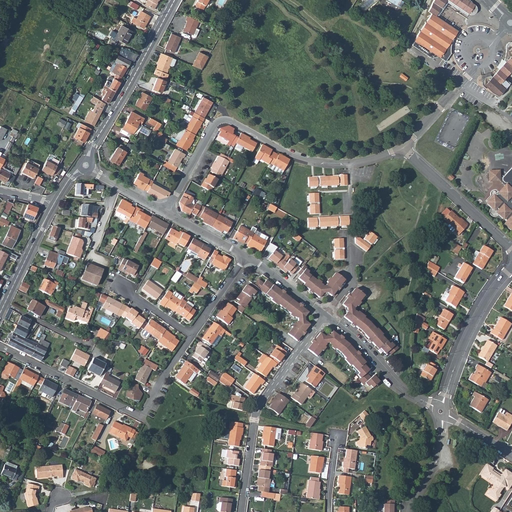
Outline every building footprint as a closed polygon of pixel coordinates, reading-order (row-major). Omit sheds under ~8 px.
[(147,0),(145,5),(153,9),(156,4),(155,3),(157,0),(158,0),(157,0),(147,0)] [(207,0),(197,0),(195,4),(196,5),(195,6),(201,9),(202,8),(203,9),(207,0)] [(377,0),(364,0),(359,5),(364,11),(377,0)] [(433,0),(429,12),(431,14),(436,17),(447,0),(465,12),(468,14),(471,14),(473,14),(476,12),(476,9),(476,7),(474,4),(470,2),(470,1),(468,0),(433,0)] [(375,7),(371,12),(375,14),(380,5),(377,3),(375,7)] [(133,17),(131,22),(143,28),(150,16),(141,11),(137,19),(133,17)] [(436,17),(431,14),(416,35),(412,45),(430,58),(438,57),(442,59),(445,61),(450,54),(450,50),(450,47),(451,43),(452,39),(454,36),(457,31),(436,17)] [(198,21),(187,16),(185,20),(187,20),(182,30),(191,34),(191,36),(191,38),(192,39),(193,39),(194,38),(196,36),(199,29),(195,28),(198,21)] [(111,36),(109,39),(115,42),(116,39),(124,43),(130,31),(119,25),(112,37),(111,36)] [(180,37),(171,33),(164,49),(173,53),(180,37)] [(511,42),(508,42),(506,44),(504,47),(505,50),(504,53),(503,60),(505,61),(491,77),(490,75),(485,76),(482,78),(481,81),(481,84),(483,87),(485,88),(486,87),(492,93),(498,97),(509,84),(504,79),(511,69),(511,42)] [(121,45),(117,52),(132,60),(135,53),(121,45)] [(166,74),(169,65),(172,58),(161,53),(159,58),(160,58),(158,64),(154,74),(166,79),(167,74),(166,74)] [(195,60),(192,66),(201,69),(208,56),(201,53),(196,61),(195,60)] [(112,60),(124,67),(128,61),(115,54),(112,60)] [(112,59),(106,69),(113,73),(119,77),(124,67),(112,60),(112,59)] [(53,67),(41,89),(45,91),(57,69),(53,67)] [(41,85),(46,73),(42,71),(37,83),(41,85)] [(106,76),(102,84),(112,90),(119,77),(113,73),(111,77),(108,76),(106,76)] [(87,76),(84,82),(89,85),(92,79),(87,76)] [(157,78),(153,89),(162,92),(164,86),(168,87),(169,84),(174,86),(175,86),(176,83),(167,79),(166,81),(157,78)] [(97,81),(96,84),(101,87),(104,89),(101,95),(99,98),(105,101),(112,90),(102,84),(97,81)] [(142,92),(135,105),(144,110),(151,97),(142,92)] [(70,106),(67,112),(69,113),(70,114),(79,97),(77,95),(74,100),(70,106)] [(203,97),(194,112),(204,118),(211,105),(212,102),(203,97)] [(87,111),(82,120),(92,125),(104,103),(97,99),(95,103),(89,113),(87,111)] [(131,112),(122,128),(128,132),(135,136),(138,132),(134,130),(137,124),(140,125),(143,118),(131,112)] [(188,123),(185,129),(194,134),(204,118),(194,112),(192,116),(188,123)] [(58,118),(54,124),(61,127),(64,121),(58,118)] [(161,123),(150,118),(148,122),(155,126),(153,130),(156,132),(161,123)] [(66,121),(63,128),(68,131),(72,124),(66,121)] [(89,128),(79,123),(72,137),(76,139),(81,141),(82,142),(89,128)] [(228,126),(219,128),(218,130),(220,131),(216,140),(216,141),(228,148),(231,144),(232,145),(234,146),(235,143),(238,138),(232,135),(233,132),(232,132),(234,129),(228,126)] [(175,138),(179,140),(185,129),(181,127),(175,138)] [(185,129),(179,140),(176,145),(186,150),(194,134),(185,129)] [(156,133),(154,137),(164,143),(166,139),(156,133)] [(238,138),(235,143),(252,152),(257,144),(249,140),(244,137),(245,136),(241,133),(238,138)] [(5,145),(8,147),(14,136),(12,134),(9,139),(8,139),(5,145)] [(127,148),(120,144),(118,147),(118,146),(110,160),(112,161),(118,165),(126,152),(126,151),(127,148)] [(266,147),(262,144),(254,159),(258,161),(259,159),(269,164),(269,163),(275,153),(271,151),(265,148),(266,147)] [(502,181),(502,178),(460,147),(446,179),(480,210),(487,201),(492,196),(499,191),(506,185),(502,181)] [(185,154),(175,149),(168,162),(165,160),(163,165),(174,171),(177,167),(180,162),(182,157),(183,158),(185,154)] [(278,155),(275,153),(269,163),(273,165),(271,169),(281,175),(289,160),(284,157),(284,158),(278,155)] [(212,168),(210,171),(220,177),(228,162),(226,160),(223,159),(218,156),(215,163),(214,164),(213,164),(210,168),(212,168)] [(45,159),(40,168),(51,174),(52,172),(55,165),(56,165),(50,162),(45,159)] [(26,161),(21,170),(32,176),(37,167),(26,161)] [(0,163),(0,178),(4,181),(6,179),(11,181),(14,174),(10,172),(1,168),(2,166),(3,165),(0,164),(0,163)] [(487,204),(491,208),(492,206),(495,206),(496,208),(498,209),(500,211),(500,214),(498,215),(502,219),(505,219),(505,221),(506,221),(505,223),(505,225),(510,230),(511,230),(511,166),(502,178),(502,181),(504,183),(507,183),(507,185),(505,186),(499,191),(499,194),(496,194),(495,196),(492,196),(487,201),(487,204)] [(139,186),(139,188),(143,190),(144,189),(147,191),(152,182),(153,181),(143,176),(143,174),(139,172),(133,183),(139,186)] [(35,183),(40,185),(43,178),(38,175),(35,183)] [(203,182),(200,186),(209,191),(210,191),(212,187),(213,188),(217,180),(208,175),(206,179),(204,183),(203,182)] [(317,178),(317,177),(314,177),(312,177),(308,177),(308,187),(317,186),(317,185),(319,185),(319,186),(337,185),(337,184),(339,184),(339,185),(340,186),(347,185),(346,175),(339,175),(339,176),(339,177),(337,177),(337,176),(335,176),(332,176),(324,177),(322,177),(318,177),(318,178),(317,178)] [(147,191),(147,192),(159,199),(168,196),(170,192),(152,182),(147,191)] [(95,185),(76,184),(75,195),(82,195),(82,192),(83,188),(86,188),(92,189),(92,186),(94,187),(95,185)] [(184,193),(179,202),(181,211),(182,210),(184,210),(185,210),(184,212),(189,215),(190,213),(195,216),(200,206),(195,204),(194,206),(190,204),(193,198),(184,193)] [(309,201),(309,203),(310,203),(310,205),(309,205),(309,206),(310,214),(319,214),(318,204),(317,204),(317,202),(318,202),(317,193),(308,194),(309,198),(309,201)] [(115,211),(126,217),(129,219),(134,209),(130,207),(131,205),(121,200),(115,211)] [(7,201),(2,210),(8,213),(12,203),(7,201)] [(27,204),(22,216),(32,220),(36,207),(27,204)] [(99,206),(81,204),(80,215),(85,216),(85,218),(91,218),(92,219),(96,219),(97,209),(98,209),(99,206)] [(196,216),(199,218),(205,207),(202,206),(196,216)] [(129,219),(128,220),(139,226),(145,215),(142,214),(140,213),(142,211),(135,207),(134,209),(129,219)] [(205,207),(199,218),(201,219),(208,222),(207,224),(211,226),(218,214),(205,207)] [(450,211),(443,219),(449,224),(455,229),(453,231),(458,235),(466,226),(462,222),(463,220),(460,218),(459,219),(450,211)] [(218,214),(211,226),(215,228),(216,227),(222,230),(227,233),(232,222),(218,214)] [(150,218),(145,215),(139,226),(144,229),(146,225),(150,218)] [(150,218),(146,225),(163,234),(168,226),(162,223),(163,222),(152,216),(150,218)] [(313,218),(307,218),(308,228),(310,228),(315,227),(321,227),(327,227),(340,226),(349,225),(348,216),(313,218)] [(91,218),(85,218),(84,219),(78,218),(77,228),(87,229),(88,223),(91,223),(92,219),(91,218)] [(449,224),(446,227),(452,232),(453,231),(455,229),(449,224)] [(11,225),(3,242),(11,246),(20,229),(11,225)] [(233,238),(237,241),(238,239),(245,243),(247,244),(253,234),(256,229),(252,227),(250,231),(240,225),(233,238)] [(60,228),(53,226),(48,239),(55,241),(60,228)] [(170,229),(165,239),(176,245),(177,243),(184,247),(190,237),(182,233),(181,235),(178,233),(170,229)] [(139,238),(137,243),(141,244),(147,233),(143,231),(139,238)] [(359,238),(354,238),(355,241),(355,244),(365,253),(377,239),(370,233),(364,240),(363,242),(359,238)] [(247,244),(246,246),(250,248),(251,246),(258,250),(260,251),(266,241),(265,241),(259,237),(253,234),(247,244)] [(81,240),(72,236),(66,253),(79,258),(82,251),(81,248),(83,243),(81,240)] [(193,239),(187,249),(197,254),(196,256),(204,260),(209,251),(206,249),(206,248),(196,242),(196,241),(193,239)] [(338,239),(333,239),(334,260),(343,260),(342,239),(338,239)] [(137,243),(132,251),(136,253),(141,244),(137,243)] [(457,246),(453,253),(457,255),(461,248),(461,247),(457,245),(457,246)] [(483,266),(482,266),(487,257),(488,258),(492,251),(483,246),(478,253),(474,261),(472,264),(482,269),(483,266)] [(214,250),(210,258),(208,262),(224,271),(231,259),(226,257),(225,259),(222,258),(217,255),(218,252),(214,250)] [(58,254),(49,251),(44,265),(52,269),(58,254)] [(267,259),(272,262),(272,261),(275,264),(278,267),(283,261),(285,258),(288,255),(285,253),(281,257),(274,251),(267,259)] [(433,255),(430,260),(436,263),(439,258),(433,255)] [(154,258),(150,265),(157,269),(161,262),(154,258)] [(123,259),(118,268),(129,274),(135,277),(138,272),(135,271),(137,267),(123,259)] [(283,261),(278,267),(284,272),(286,270),(291,274),(298,267),(289,259),(286,263),(283,261)] [(427,261),(426,266),(436,272),(439,267),(427,261)] [(463,263),(454,278),(463,283),(472,268),(463,263)] [(87,264),(81,279),(96,285),(103,270),(87,264)] [(304,265),(298,272),(301,274),(300,275),(298,278),(304,283),(303,285),(309,290),(312,293),(319,298),(322,294),(327,293),(331,296),(336,290),(339,286),(344,280),(335,273),(330,279),(327,283),(326,285),(326,286),(322,287),(321,285),(320,284),(316,281),(307,274),(308,272),(305,269),(307,268),(304,265)] [(426,266),(425,272),(434,277),(436,272),(426,266)] [(187,273),(185,277),(192,281),(194,278),(187,273)] [(43,279),(39,290),(50,295),(52,292),(54,288),(56,289),(58,289),(58,288),(58,286),(57,286),(58,283),(54,282),(53,283),(43,279)] [(202,281),(198,279),(195,284),(201,287),(204,289),(207,284),(202,281)] [(142,289),(156,299),(163,291),(148,280),(142,289)] [(239,300),(237,304),(239,305),(243,309),(244,309),(247,306),(246,305),(251,298),(249,297),(252,294),(253,295),(256,292),(257,293),(260,290),(268,296),(272,299),(271,300),(278,306),(279,304),(291,314),(295,317),(296,318),(297,318),(297,322),(295,324),(292,328),(287,334),(296,341),(301,335),(304,331),(309,325),(305,321),(304,317),(308,312),(301,308),(298,305),(284,294),(281,291),(267,280),(264,284),(259,280),(255,286),(254,285),(251,288),(250,287),(247,286),(237,298),(239,300)] [(22,282),(19,289),(26,293),(29,285),(22,282)] [(194,283),(190,289),(193,291),(196,293),(201,287),(195,284),(194,283)] [(464,292),(452,286),(449,290),(450,291),(448,295),(447,294),(445,293),(444,294),(441,298),(442,300),(444,301),(444,302),(454,307),(456,303),(457,303),(464,292)] [(349,295),(347,298),(342,305),(347,309),(347,313),(343,317),(351,323),(354,326),(362,332),(368,339),(371,342),(378,349),(379,348),(385,354),(388,351),(389,350),(392,354),(398,348),(395,345),(393,346),(391,343),(389,345),(381,336),(382,335),(376,329),(375,330),(369,323),(363,319),(364,318),(357,312),(356,313),(354,312),(353,312),(353,308),(354,308),(356,305),(359,302),(363,296),(354,289),(349,295)] [(168,291),(159,304),(163,306),(164,305),(166,306),(174,312),(174,311),(181,301),(182,300),(183,298),(182,297),(179,300),(171,295),(172,294),(168,291)] [(511,291),(503,306),(504,307),(511,311),(511,291)] [(172,294),(171,295),(179,300),(182,297),(175,292),(173,293),(172,294)] [(107,297),(102,307),(106,309),(105,312),(111,315),(112,312),(120,316),(127,307),(107,297)] [(32,300),(26,309),(39,316),(44,307),(32,300)] [(181,301),(174,311),(184,318),(188,321),(195,311),(185,304),(186,303),(182,300),(181,301)] [(48,301),(46,305),(50,307),(58,310),(62,312),(64,308),(60,306),(49,301),(48,301)] [(74,310),(71,309),(68,308),(65,317),(73,321),(75,318),(75,316),(77,317),(77,319),(81,320),(82,318),(85,320),(86,316),(89,317),(91,313),(89,312),(84,310),(86,305),(82,303),(80,308),(75,306),(74,308),(74,310)] [(236,309),(227,303),(221,310),(220,310),(216,316),(228,325),(232,318),(231,317),(236,309)] [(130,322),(138,328),(145,320),(139,316),(138,316),(136,315),(138,313),(131,308),(125,316),(131,321),(130,322)] [(434,324),(442,329),(447,321),(448,322),(452,315),(443,310),(434,324)] [(21,316),(17,324),(28,330),(27,332),(30,334),(32,330),(30,328),(33,322),(31,320),(21,316)] [(415,318),(413,329),(418,330),(418,326),(425,330),(428,325),(422,322),(418,319),(415,318)] [(491,330),(489,333),(501,340),(505,333),(510,324),(500,318),(493,330),(491,330)] [(150,334),(158,340),(165,330),(150,319),(143,329),(144,329),(141,333),(142,334),(146,337),(147,337),(150,334)] [(220,327),(213,322),(202,338),(211,345),(218,335),(220,336),(224,330),(220,327)] [(14,330),(12,335),(18,338),(20,334),(25,336),(28,338),(30,334),(27,332),(28,330),(17,324),(17,325),(14,324),(11,329),(14,330)] [(97,336),(108,341),(111,333),(100,328),(97,336)] [(158,340),(157,341),(171,351),(178,341),(174,338),(168,334),(169,333),(165,330),(158,340)] [(314,339),(312,343),(307,349),(312,353),(316,356),(320,350),(324,346),(325,344),(325,343),(329,343),(329,344),(331,345),(335,348),(338,351),(341,353),(346,358),(345,359),(350,366),(352,365),(359,373),(358,375),(360,378),(358,380),(363,385),(365,383),(368,386),(370,385),(372,388),(379,382),(373,375),(371,378),(369,379),(365,374),(366,373),(369,370),(364,364),(365,363),(358,355),(356,352),(349,344),(342,339),(338,336),(332,331),(328,336),(324,337),(320,333),(314,339)] [(432,332),(428,339),(432,342),(428,350),(436,355),(441,347),(446,340),(432,332)] [(10,339),(7,345),(13,348),(16,342),(17,343),(18,341),(22,342),(24,338),(25,336),(20,334),(18,338),(12,335),(9,333),(7,338),(10,339)] [(211,345),(214,347),(221,337),(220,336),(218,335),(211,345)] [(16,342),(13,348),(22,352),(29,341),(24,338),(22,342),(18,341),(17,343),(16,342)] [(37,345),(31,357),(40,361),(49,344),(43,340),(40,339),(37,345)] [(482,351),(478,357),(486,362),(496,346),(487,340),(481,350),(482,351)] [(29,341),(22,352),(31,357),(37,345),(29,341)] [(199,346),(195,351),(192,356),(200,362),(201,362),(206,355),(210,349),(199,342),(197,345),(198,345),(199,346)] [(277,346),(268,358),(276,364),(277,364),(286,352),(277,346)] [(89,356),(75,349),(70,360),(84,367),(89,356)] [(263,354),(258,361),(261,364),(266,357),(263,354)] [(236,355),(233,359),(243,366),(246,362),(236,355)] [(266,357),(261,364),(256,370),(265,377),(272,367),(274,367),(276,364),(268,358),(266,357)] [(93,358),(87,370),(99,376),(105,364),(93,358)] [(63,359),(60,365),(66,368),(69,362),(63,359)] [(145,359),(141,364),(142,364),(151,369),(154,371),(157,366),(145,359)] [(198,370),(185,360),(182,364),(183,364),(178,372),(178,373),(175,378),(184,384),(187,380),(190,382),(198,370)] [(428,362),(420,376),(429,381),(437,367),(428,362)] [(2,373),(1,375),(2,376),(3,378),(4,379),(5,379),(6,379),(8,378),(9,377),(9,376),(13,378),(18,368),(7,363),(2,373)] [(151,369),(142,364),(134,380),(144,385),(146,381),(145,381),(151,369)] [(471,374),(468,379),(480,387),(483,382),(485,383),(491,373),(477,365),(474,369),(476,370),(473,375),(471,374)] [(69,366),(65,374),(70,376),(71,373),(73,368),(69,366)] [(308,378),(306,381),(315,388),(324,374),(314,366),(311,369),(312,370),(307,377),(308,378)] [(23,369),(12,392),(13,392),(15,393),(20,383),(32,389),(35,382),(37,379),(38,376),(23,369)] [(311,369),(304,380),(306,381),(308,378),(307,377),(312,370),(311,369)] [(210,370),(206,375),(208,377),(216,383),(218,380),(220,377),(210,370)] [(106,371),(100,383),(104,385),(103,386),(115,391),(120,382),(108,376),(109,373),(106,371)] [(224,372),(221,376),(231,383),(234,379),(224,372)] [(264,381),(254,374),(244,388),(253,394),(260,384),(261,385),(264,381)] [(37,379),(35,382),(41,385),(44,379),(38,376),(37,379)] [(220,377),(218,380),(228,387),(231,383),(221,376),(220,377)] [(208,377),(206,380),(214,386),(216,383),(208,377)] [(41,385),(38,390),(52,397),(57,386),(44,379),(41,385)] [(302,383),(298,388),(294,394),(293,393),(290,397),(300,405),(306,397),(308,398),(309,398),(314,392),(302,383)] [(126,392),(126,396),(132,400),(138,400),(142,393),(138,388),(138,384),(129,384),(128,388),(126,392)] [(191,388),(188,392),(196,397),(199,393),(191,388)] [(69,405),(72,407),(78,395),(65,389),(58,401),(68,406),(69,405)] [(474,397),(469,406),(480,413),(487,400),(474,392),(472,396),(474,397)] [(232,402),(230,408),(241,411),(245,398),(240,397),(240,395),(237,393),(236,393),(235,395),(231,394),(229,401),(232,402)] [(277,397),(272,404),(269,409),(278,415),(288,400),(284,397),(278,393),(275,396),(277,397)] [(72,407),(71,410),(75,412),(77,408),(85,412),(91,402),(78,395),(72,407)] [(92,413),(106,420),(110,411),(96,405),(92,413)] [(511,416),(500,409),(493,421),(500,425),(499,427),(506,431),(511,421),(510,420),(511,416)] [(364,410),(359,415),(365,421),(370,415),(364,410)] [(311,416),(304,426),(309,427),(315,419),(311,416)] [(127,428),(122,426),(114,422),(109,432),(121,438),(122,439),(122,440),(125,441),(128,436),(131,438),(131,437),(134,431),(128,427),(127,428)] [(232,422),(228,445),(238,447),(239,440),(240,440),(243,423),(232,422)] [(95,441),(103,426),(98,424),(91,439),(95,441)] [(276,428),(263,426),(263,431),(264,431),(262,445),(273,447),(274,439),(276,428)] [(355,443),(355,444),(356,446),(357,447),(357,448),(368,449),(369,442),(372,441),(372,438),(371,437),(370,437),(364,427),(356,432),(360,439),(360,440),(359,440),(358,441),(357,441),(356,442),(355,443)] [(322,435),(310,433),(308,450),(321,451),(321,447),(320,447),(321,442),(322,435)] [(90,451),(98,455),(101,450),(93,446),(90,451)] [(227,449),(226,457),(228,457),(227,464),(238,466),(239,459),(237,459),(238,451),(227,449)] [(261,460),(259,460),(258,465),(269,467),(270,467),(272,454),(270,454),(270,450),(263,449),(261,449),(260,453),(262,453),(261,460)] [(343,468),(342,471),(347,471),(348,469),(353,470),(356,451),(346,450),(344,463),(342,463),(342,468),(343,468)] [(323,457),(310,456),(308,471),(320,473),(321,462),(322,462),(323,457)] [(16,479),(17,478),(19,472),(16,471),(16,469),(5,464),(1,474),(12,479),(13,478),(16,479)] [(480,475),(487,479),(488,478),(491,478),(496,481),(497,486),(495,489),(494,490),(490,490),(487,495),(497,501),(501,495),(500,494),(504,488),(505,487),(509,490),(511,484),(511,473),(505,469),(502,474),(503,476),(500,477),(492,471),(493,470),(493,469),(487,464),(480,475)] [(61,465),(41,467),(41,477),(57,476),(58,478),(62,478),(61,465)] [(235,470),(226,468),(224,476),(226,476),(225,480),(222,479),(221,485),(235,487),(236,478),(234,478),(235,470)] [(75,469),(71,477),(72,479),(77,481),(78,480),(79,480),(84,482),(84,483),(85,485),(89,487),(91,486),(93,482),(94,482),(96,478),(75,469)] [(258,469),(257,477),(256,485),(258,485),(268,487),(269,478),(267,478),(268,473),(268,471),(258,469)] [(338,475),(337,483),(339,484),(339,486),(338,486),(337,493),(347,494),(349,477),(338,475)] [(363,475),(362,482),(371,483),(372,476),(363,475)] [(488,478),(487,479),(493,483),(494,490),(495,489),(497,486),(496,481),(491,478),(488,478)] [(303,489),(302,497),(318,499),(318,495),(317,495),(319,481),(317,481),(309,480),(307,480),(306,489),(303,489)] [(34,494),(35,494),(36,492),(37,492),(39,486),(27,483),(24,494),(27,507),(38,504),(36,497),(34,497),(34,494)] [(192,493),(191,501),(198,502),(200,493),(192,493)] [(225,511),(228,511),(229,507),(228,507),(229,503),(230,504),(231,498),(219,497),(218,501),(216,503),(215,508),(217,510),(219,510),(219,511),(225,511)] [(390,500),(384,500),(384,503),(383,503),(382,511),(392,511),(393,508),(392,508),(392,504),(393,504),(394,500),(390,500)]
